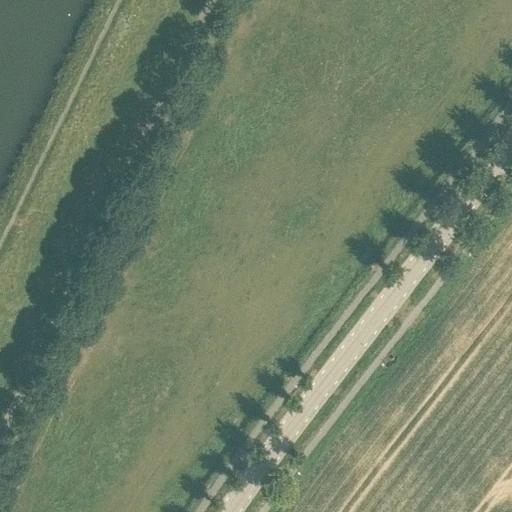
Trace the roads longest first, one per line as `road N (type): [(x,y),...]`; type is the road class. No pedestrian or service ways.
road 1 (unclassified): [(0,450),(214,0)]
road 2 (tertiary): [(234,511),(511,144)]
